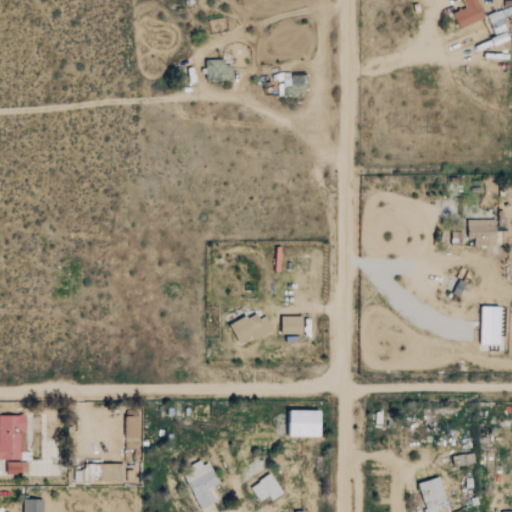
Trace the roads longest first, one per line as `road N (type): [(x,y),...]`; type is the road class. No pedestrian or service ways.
road 1 (track): [(347,511),(348,0)]
road 2 (track): [(511,390),(0,390)]
road 3 (track): [(316,122),(203,90),(194,65),(212,40),(324,7)]
road 4 (track): [(346,190),(403,202),(420,214),(424,231),(411,262),(346,262)]
road 5 (track): [(324,0),(316,134),(323,151),(347,163)]
